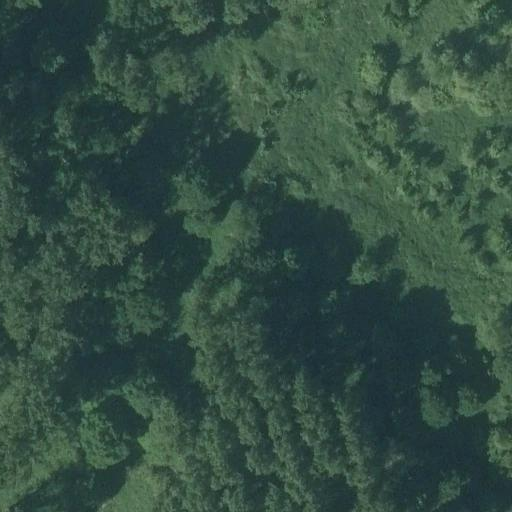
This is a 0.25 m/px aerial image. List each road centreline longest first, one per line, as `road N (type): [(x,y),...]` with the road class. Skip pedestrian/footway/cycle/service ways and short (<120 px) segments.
road 1 (track): [(186,173),(406,362),(435,375),(475,378),(511,365)]
road 2 (track): [(98,511),(121,368),(186,173)]
road 3 (track): [(0,13),(186,173)]
